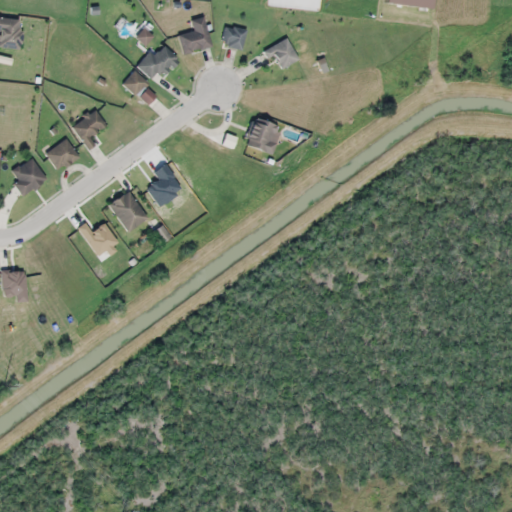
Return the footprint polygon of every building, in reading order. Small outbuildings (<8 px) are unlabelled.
[(177,36),(182,54),(211,46),(203,17),(190,20),(193,31),(177,36)] [(245,30),(224,26),(221,45),(241,49),(245,30)] [(268,61),(273,58),(280,70),(297,59),(284,38),(262,51),(268,61)] [(150,52),(137,62),(151,81),(177,61),(165,45),(152,54),(150,52)] [(145,106),(157,93),(133,71),(121,84),(145,106)] [(86,149),(94,144),(88,136),(105,125),(94,109),(70,125),(86,149)] [(276,130),(259,117),(243,138),(267,157),(277,143),(270,138),(276,130)] [(44,153),(58,171),(78,156),(64,138),(44,153)] [(23,195),(45,179),(30,157),(8,173),(23,195)] [(107,204),(127,232),(146,218),(127,190),(107,204)]
